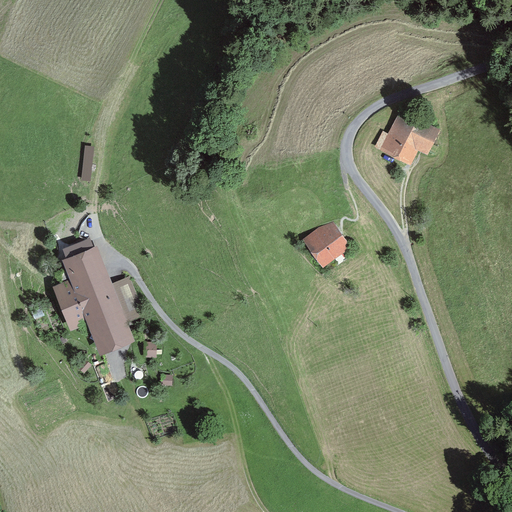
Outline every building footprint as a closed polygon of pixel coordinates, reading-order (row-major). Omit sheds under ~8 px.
[(395,111),(378,150),(410,164),(416,150),(427,155),(438,130),(395,111)] [(93,182),(93,147),(84,147),(84,182),(93,182)] [(332,220),(300,238),(318,269),(350,251),(332,220)] [(65,281),(50,287),(66,329),(82,323),(95,355),(132,340),(125,322),(143,315),(128,278),(109,285),(93,245),(57,259),(65,281)] [(157,343),(143,343),(143,357),(157,357),(157,343)]
